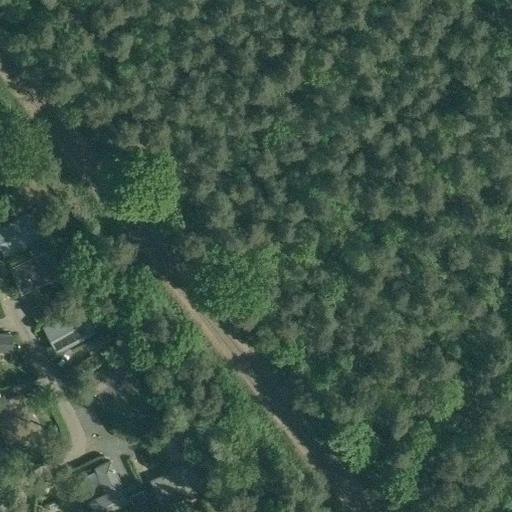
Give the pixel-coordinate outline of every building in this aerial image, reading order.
[(0,186),(19,179),(9,154),(0,157),(0,186)] [(0,245),(4,255),(46,236),(34,210),(0,224),(0,245)] [(21,293),(63,275),(52,249),(10,267),(21,293)] [(82,305),(43,325),(57,352),(96,332),(82,305)] [(0,334),(0,350),(11,351),(11,335),(0,334)] [(127,347),(85,376),(96,392),(138,363),(127,347)] [(145,376),(152,386),(165,377),(159,367),(145,376)] [(34,435),(22,394),(1,401),(0,400),(0,426),(5,444),(34,435)] [(122,484),(137,478),(125,449),(110,455),(122,484)] [(106,491),(88,499),(93,511),(105,511),(129,501),(109,459),(95,466),(106,491)] [(203,489),(191,461),(150,479),(163,507),(203,489)] [(222,511),(219,502),(193,511),(222,511)]
